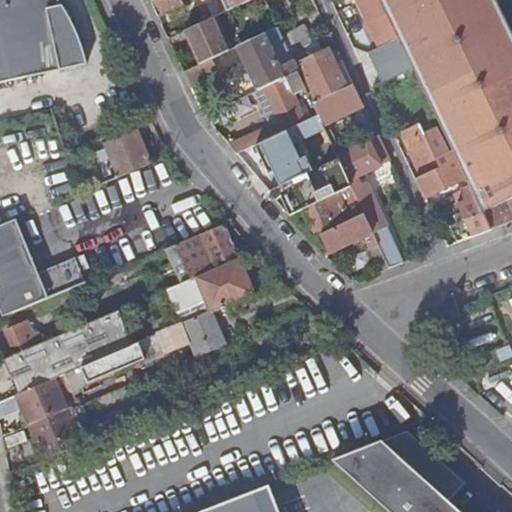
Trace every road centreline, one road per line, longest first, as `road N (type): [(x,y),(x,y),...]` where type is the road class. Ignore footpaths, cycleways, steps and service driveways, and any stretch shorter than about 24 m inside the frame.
road 1 (unclassified): [(349,312),(178,119),(123,0)]
road 2 (residential): [(326,0),(457,273)]
road 3 (unclassified): [(511,460),(349,312)]
